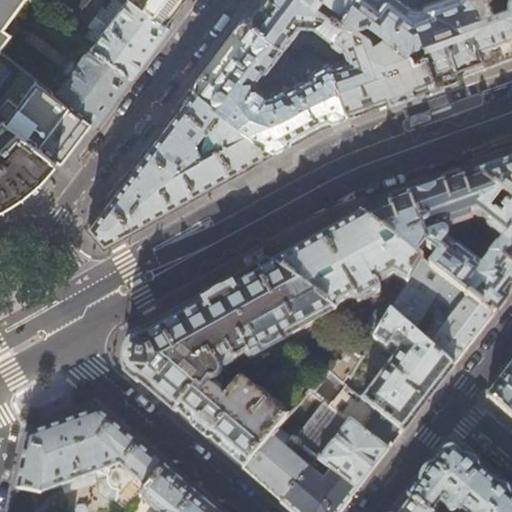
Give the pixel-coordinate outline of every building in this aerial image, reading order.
[(0,0),(0,49),(10,36),(3,30),(26,0),(0,0)] [(160,21),(133,0),(128,0),(93,47),(132,77),(139,68),(158,43),(169,28),(160,21)] [(176,0),(133,0),(160,21),(175,2),(176,0)] [(259,0),(246,18),(284,46),(301,24),(311,25),(341,48),(343,58),(328,64),(331,66),(348,113),(396,96),(428,85),(434,75),(426,55),(423,56),(414,59),(411,53),(409,51),(388,36),(381,37),(374,41),(373,43),(369,36),(354,24),(352,24),(348,24),(344,23),(342,22),(341,22),(338,20),(327,13),(309,0),(259,0)] [(309,0),(327,13),(334,3),(345,10),(353,0),(309,0)] [(426,48),(421,50),(423,56),(426,55),(434,75),(428,85),(505,57),(511,54),(511,0),(444,0),(422,9),(409,7),(400,0),(353,0),(345,10),(338,20),(341,22),(342,22),(344,23),(348,24),(352,24),(354,24),(360,23),(367,21),(388,36),(409,51),(425,45),(426,48)] [(265,71),(284,46),(246,18),(227,43),(193,88),(274,149),(310,129),(320,123),(348,113),(331,66),(328,64),(326,63),(316,68),(311,71),(310,73),(310,75),(288,87),(286,85),(283,85),(273,91),(268,93),(263,93),(255,87),(255,81),(262,71),(265,71)] [(114,102),(132,77),(93,47),(91,46),(78,64),(75,61),(71,62),(60,78),(65,81),(55,94),(91,122),(96,125),(114,102)] [(0,110),(0,115),(5,119),(49,153),(61,162),(74,146),(91,122),(55,94),(38,81),(18,107),(8,99),(0,110)] [(105,244),(198,192),(274,149),(193,88),(148,147),(88,225),(105,244)] [(0,189),(33,170),(49,153),(5,119),(0,123),(0,189)] [(511,160),(475,174),(511,202),(511,160)] [(424,193),(360,215),(416,257),(423,247),(436,256),(429,267),(493,316),(509,295),(511,291),(511,202),(475,174),(424,193)] [(272,265),(335,312),(337,312),(341,306),(354,299),(355,301),(357,300),(360,304),(381,293),(378,285),(395,276),(408,284),(421,262),(416,257),(360,215),(320,238),(272,265)] [(429,267),(421,262),(408,284),(390,314),(453,367),(473,342),(493,316),(429,267)] [(335,312),(272,265),(251,276),(209,300),(153,331),(128,345),(126,370),(145,386),(176,412),(177,411),(187,419),(228,454),(244,468),(277,430),(288,417),(255,390),(253,393),(242,384),(240,384),(238,385),(228,396),(227,394),(223,389),(216,385),(215,382),(218,379),(219,377),(219,373),(219,371),(245,356),(248,361),(335,312)] [(453,367),(390,314),(367,352),(372,355),(379,344),(396,357),(362,399),(377,411),(403,431),(428,399),(453,367)] [(342,348),(328,372),(343,385),(349,377),(351,378),(362,359),(342,348)] [(511,364),(508,369),(486,397),(511,419),(511,364)] [(343,385),(328,372),(327,372),(309,392),(322,404),(302,429),(288,417),(277,430),(287,437),(311,455),(317,460),(323,464),(333,472),(357,490),(364,482),(388,450),(364,432),(377,411),(362,399),(343,385)] [(139,500),(142,496),(165,469),(128,438),(97,411),(57,426),(26,436),(20,468),(18,479),(16,490),(38,494),(96,473),(98,476),(97,480),(97,486),(100,493),(103,497),(105,499),(109,501),(117,503),(127,511),(128,511),(129,511),(139,500)] [(287,437),(277,430),(244,468),(243,470),(264,488),(279,501),(317,460),(311,455),(303,465),(280,445),(287,437)] [(430,469),(408,499),(424,511),(436,511),(445,502),(450,505),(449,509),(450,511),(511,511),(511,498),(486,476),(457,451),(443,453),(430,469)] [(315,475),(323,464),(317,460),(279,501),(292,511),(339,511),(341,510),(357,490),(333,472),(323,482),(315,475)] [(165,469),(142,496),(159,511),(215,511),(187,488),(165,469)] [(424,511),(408,499),(397,511),(424,511)] [(139,500),(129,511),(138,511),(145,505),(139,500)]
